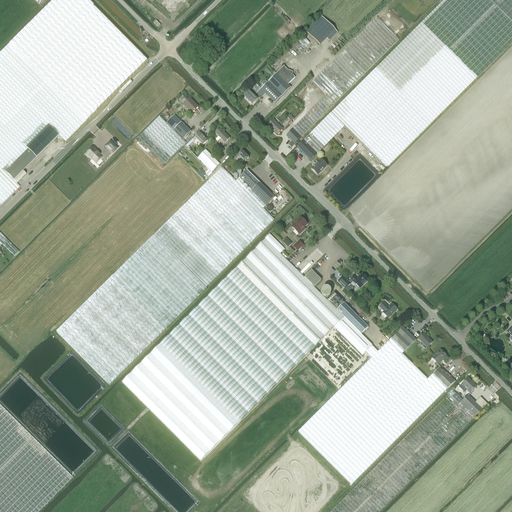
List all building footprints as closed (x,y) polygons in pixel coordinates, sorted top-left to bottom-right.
[(0,206),(19,187),(16,184),(5,172),(28,149),(26,147),(48,125),(58,135),(65,142),(85,122),(88,120),(147,61),(87,0),(53,0),(11,42),(9,44),(0,52),(0,206)] [(386,169),(511,43),(511,0),(445,0),(304,141),(317,154),(345,127),(386,169)] [(329,41),(337,33),(322,17),(306,32),(318,44),(320,46),(327,39),(329,41)] [(293,129),(301,138),(399,40),(377,18),(313,82),(327,95),(296,126),(293,129)] [(292,75),(293,72),(287,70),(284,67),(281,69),(277,74),(261,89),(275,103),(291,88),(288,85),(292,81),(292,80),(295,78),(292,75)] [(252,104),(258,99),(249,90),(244,96),(252,104)] [(192,113),(198,107),(189,98),(183,105),(192,113)] [(170,119),(166,123),(174,130),(184,139),(191,132),(181,122),(174,115),(170,119)] [(160,116),(138,138),(164,164),(184,145),(186,143),(174,130),(166,123),(160,116)] [(277,135),(282,129),(273,120),(268,126),(277,135)] [(48,125),(26,147),(28,149),(36,157),(58,135),(48,125)] [(221,139),(225,143),(230,139),(220,128),(215,133),(219,137),(216,140),(218,142),(221,139)] [(286,136),(292,142),(295,144),(301,138),(293,129),(286,136)] [(185,146),(187,148),(194,141),(196,139),(203,146),(208,141),(200,133),(195,137),(194,136),(186,145),(185,146)] [(93,147),(86,154),(92,160),(92,159),(96,164),(100,159),(103,162),(117,148),(110,141),(105,147),(107,149),(101,155),(93,147)] [(297,148),(310,162),(317,155),(317,154),(304,141),(297,148)] [(28,149),(5,172),(16,184),(25,175),(25,174),(22,172),(36,157),(28,149)] [(204,165),(212,173),(214,170),(214,171),(220,165),(209,154),(205,150),(197,158),(204,165)] [(244,163),(249,158),(242,151),(237,157),(239,158),(237,160),(239,162),(241,160),(244,163)] [(321,160),(312,170),(318,176),(327,166),(321,160)] [(263,209),(265,206),(238,179),(236,182),(222,168),(114,275),(56,332),(109,386),(167,329),(274,220),(263,209)] [(247,171),(238,179),(265,206),(274,197),(247,171)] [(303,231),(302,230),(307,224),(301,218),(291,227),(299,235),(303,231)] [(0,232),(0,242),(3,245),(15,257),(19,252),(0,232)] [(255,249),(122,382),(148,408),(201,461),(253,408),(334,327),(344,317),(336,310),(327,300),(323,296),(322,296),(314,287),(304,278),(280,254),(285,250),(270,234),(255,249)] [(293,247),(297,251),(303,245),(299,241),(293,247)] [(304,278),(314,287),(321,280),(311,271),(304,278)] [(351,284),(346,289),(348,292),(355,285),(360,289),(361,288),(368,280),(366,278),(366,277),(364,275),(363,275),(362,274),(357,279),(354,276),(350,280),(348,281),(351,284)] [(343,276),(338,281),(346,289),(351,284),(348,281),(343,276)] [(334,293),(327,300),(336,310),(344,303),(334,293)] [(344,303),(336,310),(344,317),(361,334),(368,328),(344,303)] [(382,313),(388,319),(397,310),(391,304),(388,307),(384,303),(379,307),(384,312),(382,313)] [(344,317),(334,327),(362,355),(365,352),(371,358),(377,352),(371,346),(372,346),(361,334),(344,317)] [(403,328),(392,339),(404,351),(405,351),(416,340),(403,328)] [(427,348),(432,342),(424,334),(418,340),(427,348)] [(303,427),(298,432),(326,460),(352,485),(380,457),(403,433),(444,392),(448,389),(443,384),(433,374),(429,378),(427,380),(401,353),(404,351),(392,339),(391,338),(377,352),(371,358),(303,427)] [(438,365),(447,357),(444,354),(444,352),(442,351),(441,351),(440,350),(432,358),(436,363),(434,365),(436,367),(438,365)] [(440,367),(433,374),(443,384),(448,389),(454,383),(455,381),(440,367)] [(461,385),(459,387),(465,393),(467,390),(470,393),(474,390),(475,390),(476,388),(476,387),(477,387),(468,378),(467,379),(466,379),(465,380),(465,381),(461,385)] [(475,417),(461,403),(463,401),(452,390),(448,395),(407,436),(330,511),(379,511),(383,508),(401,490),(415,476),(459,433),(472,420),(475,417)] [(475,417),(482,410),(475,403),(468,396),(463,401),(461,403),(475,417)] [(480,398),(475,403),(482,410),(487,405),(480,398)] [(0,511),(38,511),(72,478),(0,405),(0,511)]
